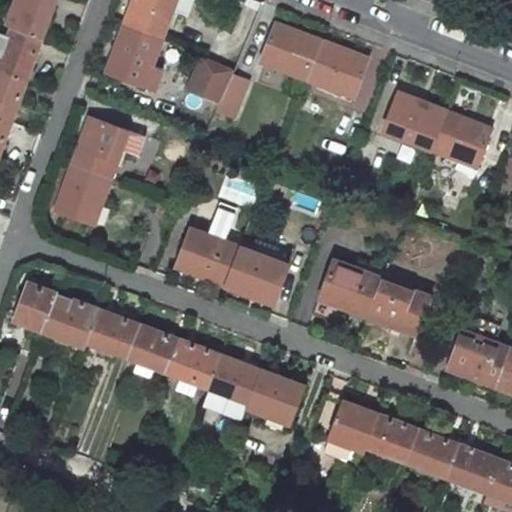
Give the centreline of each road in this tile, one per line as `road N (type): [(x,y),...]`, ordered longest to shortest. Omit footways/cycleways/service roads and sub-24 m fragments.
road 1 (residential): [(10,239),(511,423)]
road 2 (residential): [(98,0),(10,239)]
road 3 (track): [(182,511),(0,442)]
road 4 (residential): [(511,61),(355,0)]
